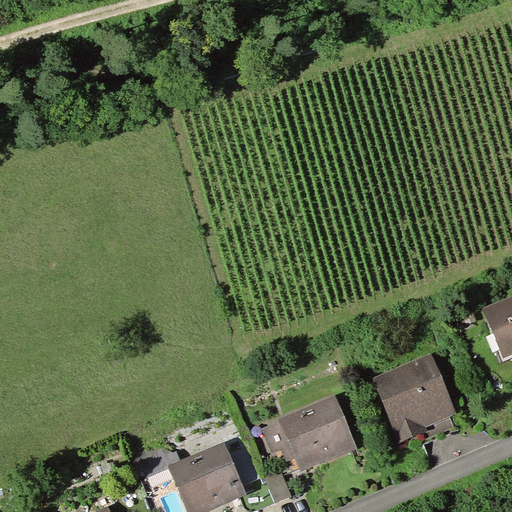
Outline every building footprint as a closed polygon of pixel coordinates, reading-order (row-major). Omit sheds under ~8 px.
[(511,353),(511,301),(492,310),(510,354),(511,353)] [(455,410),(431,356),(379,378),(402,433),(455,410)] [(356,448),(337,400),(289,419),(308,467),(356,448)] [(202,511),(245,494),(225,446),(176,466),(194,511),(202,511)] [(282,471),(264,479),(275,504),(293,497),(282,471)]
